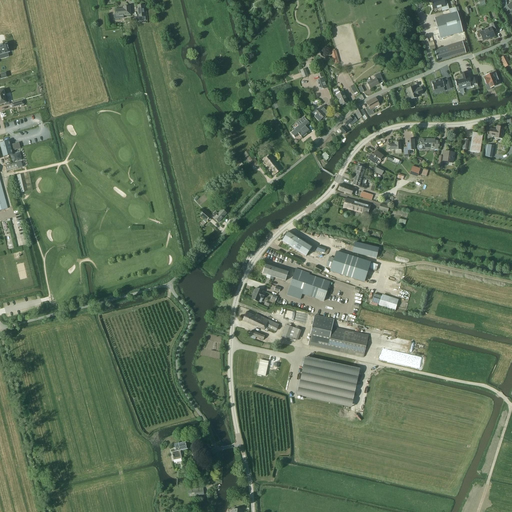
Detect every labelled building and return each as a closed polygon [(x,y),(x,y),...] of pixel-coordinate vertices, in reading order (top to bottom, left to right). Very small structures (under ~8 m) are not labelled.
[(435,0),(431,1),(433,10),(441,8),(442,11),(448,10),(449,10),(447,4),(444,5),(443,0),(435,0)] [(146,21),(144,5),(137,6),(139,22),(146,21)] [(116,10),(116,14),(115,14),(115,15),(114,15),(114,16),(114,17),(114,18),(115,19),(116,19),(117,19),(124,19),(123,16),(131,15),(130,7),(123,7),(123,9),(116,10)] [(457,13),(450,15),(438,18),(440,25),(437,26),(440,38),(462,32),(460,22),(457,13)] [(491,28),(482,32),(481,30),(476,32),(477,34),(476,35),(478,39),(481,38),(483,41),(489,38),(489,39),(495,37),(491,28)] [(447,58),(463,55),(461,43),(444,46),(447,58)] [(0,57),(0,56),(0,54),(10,52),(8,44),(3,46),(2,44),(0,44),(0,57)] [(378,52),(372,57),(375,60),(381,56),(378,52)] [(303,78),(308,76),(306,71),(305,69),(300,71),(303,78)] [(486,74),(483,75),(486,80),(487,80),(490,86),(496,82),(494,79),(497,77),(494,71),(492,71),(491,69),(485,72),(486,74)] [(378,82),(382,81),(381,76),(379,73),(373,76),(375,79),(367,83),(370,89),(379,84),(378,82)] [(456,80),(455,81),(457,86),(459,86),(460,87),(469,84),(469,83),(470,83),(471,82),(469,76),(467,76),(467,75),(462,76),(463,77),(456,79),(456,80)] [(328,88),(324,78),(316,80),(320,91),(328,88)] [(438,83),(429,85),(432,91),(440,89),(441,91),(444,90),(441,79),(437,80),(438,83)] [(354,85),(349,88),(352,94),(357,92),(354,85)] [(421,88),(417,89),(417,90),(415,90),(414,87),(406,90),(410,100),(418,97),(417,96),(423,94),(421,88)] [(5,92),(0,93),(0,104),(6,103),(6,105),(11,104),(9,96),(6,97),(5,92)] [(340,93),(336,95),(341,106),(348,103),(343,92),(340,93)] [(366,103),(368,107),(365,109),(369,116),(374,113),(372,111),(375,109),(374,108),(379,105),(375,98),(366,103)] [(281,107),(279,101),(273,104),(275,109),(281,107)] [(313,112),(312,112),(312,113),(313,113),(313,114),(313,115),(314,116),(319,122),(322,119),(325,117),(326,118),(330,113),(323,105),(318,111),(317,110),(316,110),(315,110),(314,110),(313,111),(313,112)] [(362,117),(364,116),(361,111),(359,108),(354,111),(358,119),(362,117)] [(357,121),(355,118),(352,115),(350,117),(342,122),(345,126),(349,123),(351,126),(354,123),(357,121)] [(294,129),(295,130),(291,133),(294,137),(298,134),(302,139),(308,134),(310,132),(306,127),(309,124),(305,119),(299,124),(299,125),(294,129)] [(347,132),(343,126),(339,129),(344,135),(347,132)] [(504,128),(497,127),(497,130),(491,130),(490,136),(496,137),(496,138),(503,139),(504,128)] [(471,142),(470,150),(469,152),(480,154),(483,134),(472,133),(471,142)] [(423,150),(423,149),(431,149),(431,148),(434,148),(434,150),(439,150),(439,141),(435,141),(435,140),(420,139),(420,144),(418,145),(416,147),(418,150),(420,151),(423,150)] [(407,148),(403,148),(404,155),(409,155),(409,151),(414,150),(414,140),(407,141),(407,148)] [(467,149),(470,150),(471,142),(468,142),(468,140),(464,140),(462,149),(467,150),(467,149)] [(13,154),(12,151),(18,150),(17,143),(11,145),(10,141),(9,141),(0,144),(4,157),(13,154)] [(401,143),(394,143),(394,145),(387,145),(387,151),(395,150),(395,151),(401,150),(401,143)] [(486,150),(485,156),(492,157),(494,146),(487,145),(486,146),(486,150)] [(253,164),(255,166),(258,163),(255,159),(255,158),(249,150),(243,154),(252,165),(253,164)] [(371,154),(369,156),(367,159),(375,165),(378,160),(380,161),(383,156),(376,151),(373,155),(371,154)] [(442,170),(443,162),(453,163),(454,154),(443,152),(442,157),(439,157),(438,161),(437,170),(442,170)] [(270,155),(269,156),(263,161),(275,175),(281,170),(270,155)] [(388,160),(392,162),(398,164),(399,161),(393,158),(389,156),(388,158),(387,160),(388,160)] [(5,166),(7,172),(18,168),(17,163),(5,166)] [(412,166),(410,174),(417,177),(420,169),(412,166)] [(357,171),(355,177),(365,180),(370,181),(371,178),(365,176),(367,171),(365,171),(365,169),(358,167),(356,167),(355,170),(357,171)] [(367,185),(364,184),(353,181),(352,185),(359,187),(366,189),(367,185)] [(351,195),(352,195),(354,189),(341,184),(338,191),(351,195)] [(360,197),(365,199),(371,201),(373,196),(362,192),(360,197)] [(343,208),(368,215),(371,205),(345,198),(343,208)] [(389,207),(380,204),(379,210),(388,212),(389,207)] [(212,215),(215,217),(214,219),(218,223),(227,213),(222,209),(218,214),(215,212),(212,215)] [(203,211),(200,215),(207,221),(210,217),(203,211)] [(306,257),(312,247),(288,232),(282,242),(306,257)] [(355,243),(353,251),(376,257),(376,256),(379,248),(355,243)] [(318,246),(317,251),(321,252),(320,254),(324,255),(324,253),(326,248),(318,246)] [(331,267),(330,271),(364,282),(368,268),(370,263),(336,252),(334,259),(331,267)] [(273,281),(274,277),(285,281),(289,272),(266,264),(263,274),(270,276),(269,280),(273,281)] [(314,271),(320,274),(322,268),(316,265),(314,271)] [(330,282),(309,275),(309,274),(296,269),(287,295),(300,300),(302,294),(323,302),(330,282)] [(265,294),(262,293),(263,291),(256,288),(251,299),(258,303),(260,298),(263,300),(265,294)] [(374,294),(371,303),(379,305),(382,297),(374,294)] [(264,330),(266,326),(276,331),(279,325),(256,314),(255,316),(247,312),(243,320),(264,330)] [(314,315),(308,346),(363,358),(368,335),(332,327),(334,319),(314,315)] [(283,334),(281,338),(288,340),(293,342),(294,338),(290,337),(293,327),(286,325),(283,334)] [(301,330),(293,327),(290,337),(294,338),(298,340),(301,330)] [(265,336),(252,331),(250,335),(263,340),(265,336)] [(377,359),(419,367),(421,357),(395,352),(396,349),(411,352),(413,342),(385,337),(383,346),(394,348),(393,351),(379,348),(377,359)] [(360,369),(305,357),(297,395),(351,407),(360,369)] [(269,363),(262,361),(257,374),(264,376),(269,363)] [(185,442),(178,444),(174,444),(176,451),(172,452),(173,460),(182,459),(180,451),(187,449),(185,442)]
